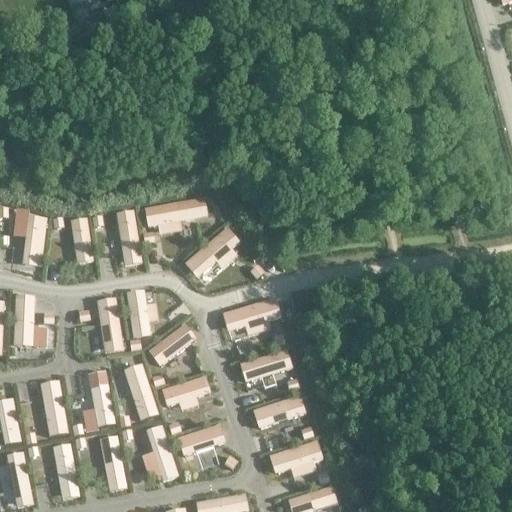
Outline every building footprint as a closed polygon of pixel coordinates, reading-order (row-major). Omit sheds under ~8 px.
[(146,206),(149,225),(208,216),(205,197),(146,206)] [(134,209),(116,211),(126,265),(144,263),(134,209)] [(88,215),(72,217),(78,264),(93,262),(88,215)] [(46,218),(19,216),(17,235),(26,236),(24,261),(42,263),(46,218)] [(242,239),(226,220),(176,261),(198,288),(237,257),(230,249),(242,239)] [(128,291),(134,335),(152,333),(146,289),(128,291)] [(36,295),(16,294),(14,343),(33,344),(36,295)] [(115,297),(96,300),(105,350),(124,347),(115,297)] [(275,299),(223,313),(228,329),(246,324),(249,334),(271,328),(268,317),(279,314),(275,299)] [(197,337),(186,322),(149,349),(160,364),(197,337)] [(292,366),(287,349),(241,363),(246,380),(292,366)] [(142,364),(126,368),(141,418),(157,413),(142,364)] [(167,410),(210,396),(205,378),(162,392),(167,410)] [(61,379),(41,382),(50,435),(70,432),(61,379)] [(110,379),(91,382),(98,426),(117,423),(110,379)] [(254,408),(260,426),(306,412),(301,394),(254,408)] [(16,397),(0,400),(0,402),(7,443),(23,440),(16,397)] [(225,446),(219,427),(178,440),(183,459),(225,446)] [(162,428),(146,433),(162,484),(179,478),(162,428)] [(117,438),(99,442),(109,494),(127,490),(117,438)] [(316,461),(323,457),(318,440),(271,455),(276,473),(292,468),(295,477),(317,470),(316,461)] [(70,446),(52,449),(62,502),(80,498),(70,446)] [(7,458),(17,510),(33,506),(23,455),(7,458)] [(292,511),(299,511),(333,502),(328,486),(289,498),(292,511)] [(196,505),(196,511),(247,511),(245,496),(196,505)]
